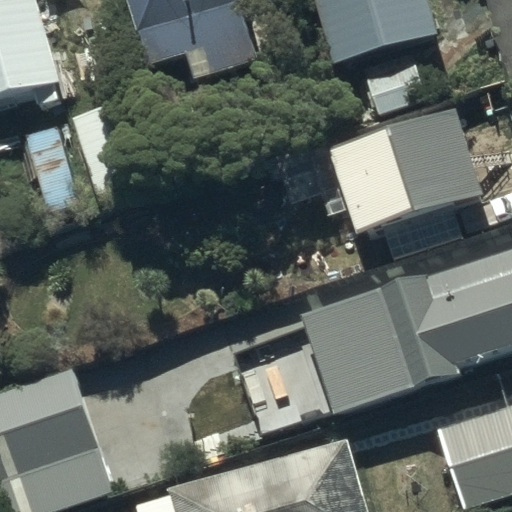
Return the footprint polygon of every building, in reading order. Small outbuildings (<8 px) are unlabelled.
[(0,0),(0,110),(62,94),(36,0),(0,0)] [(243,0),(125,0),(149,74),(188,62),(196,88),(262,67),(243,0)] [(319,0),(336,64),(353,59),(413,44),(447,35),(437,0),(319,0)] [(413,44),(353,59),(359,81),(368,78),(380,125),(431,111),(413,44)] [(94,120),(28,140),(51,220),(140,190),(118,115),(102,119),(99,108),(91,110),(94,120)] [(335,163),(363,249),(487,209),(477,175),(507,166),(503,153),(508,151),(495,112),(335,163)] [(511,261),(345,314),(348,323),(330,329),(361,416),(378,410),(379,414),(460,385),(457,377),(511,358),(511,261)] [(74,377),(0,400),(0,505),(2,511),(79,511),(116,500),(74,377)] [(511,413),(440,437),(463,511),(479,511),(511,501),(511,413)] [(173,505),(149,511),(368,511),(349,448),(172,501),(173,505)]
